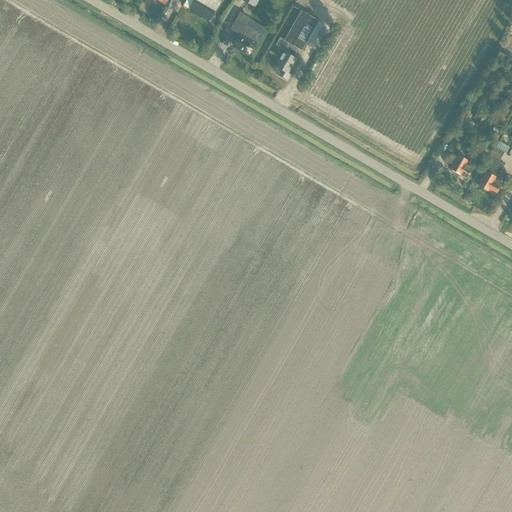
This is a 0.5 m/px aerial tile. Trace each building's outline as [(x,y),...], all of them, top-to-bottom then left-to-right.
[(209,21),(218,7),(221,2),(216,0),(196,0),(190,11),(197,15),(197,14),(209,21)] [(294,57),(299,49),(302,50),(319,21),(301,11),(285,39),(291,43),(286,52),(284,51),(275,67),(279,69),(276,74),(287,81),(291,74),(289,73),(297,59),(294,57)] [(240,12),(231,29),(239,33),(233,45),(245,52),(248,48),(252,51),(257,43),(258,44),(263,35),(245,25),(247,22),(249,19),(250,17),(240,12)] [(321,69),(324,64),(318,61),(316,67),(321,69)] [(466,126),(473,115),(465,111),(459,123),(466,126)] [(460,175),(467,179),(472,170),(466,166),(468,161),(467,160),(473,151),(463,146),(458,155),(450,169),(452,171),(454,172),(455,172),(460,175)] [(501,158),(504,152),(497,147),(493,153),(491,156),(499,161),(501,158)] [(501,186),(498,183),(504,172),(500,171),(504,165),(493,159),(486,171),(478,185),(495,195),(501,186)]
